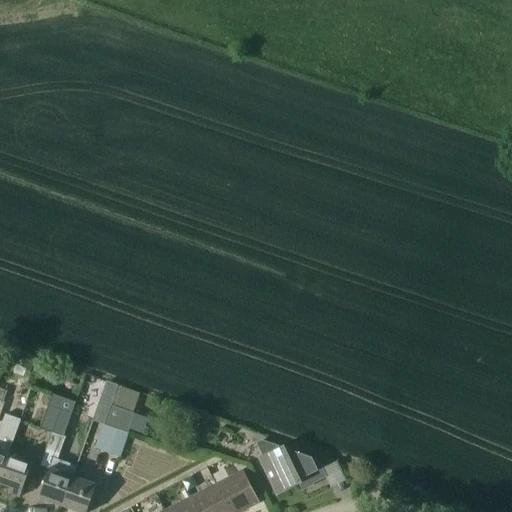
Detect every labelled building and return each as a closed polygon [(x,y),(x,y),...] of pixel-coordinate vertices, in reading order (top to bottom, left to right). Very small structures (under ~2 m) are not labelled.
[(52,395),(40,429),(52,434),(60,410),(72,414),(76,403),(52,395)] [(134,414),(111,406),(108,415),(105,425),(104,425),(128,434),(134,414)] [(72,414),(71,414),(60,410),(52,434),(63,438),(72,414)] [(97,411),(93,421),(105,425),(108,415),(97,411)] [(5,415),(0,429),(0,478),(9,454),(21,420),(5,415)] [(94,450),(120,458),(128,434),(104,425),(102,425),(94,450)] [(326,477),(318,461),(285,449),(284,446),(281,448),(262,441),(257,443),(264,456),(259,458),(277,495),(300,484),(303,490),(313,485),(313,484),(326,477)] [(20,497),(22,492),(32,462),(9,454),(0,478),(0,483),(10,487),(8,493),(20,497)] [(77,467),(53,459),(39,497),(63,506),(73,477),(77,467)] [(216,484),(230,511),(242,511),(259,503),(242,471),(216,484)] [(73,477),(63,506),(80,511),(86,511),(97,485),(73,477)] [(230,511),(216,484),(190,497),(197,511),(230,511)] [(197,511),(190,497),(165,511),(197,511)]
